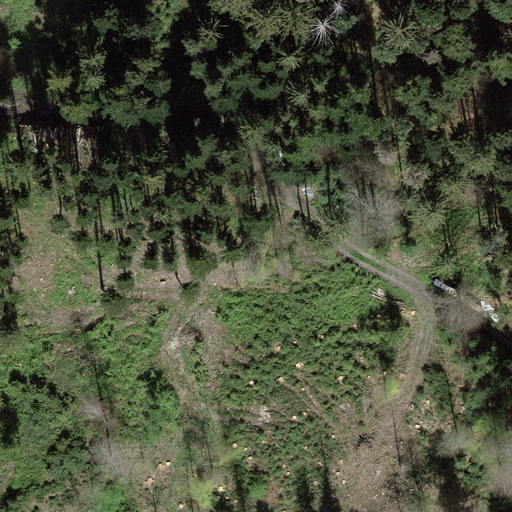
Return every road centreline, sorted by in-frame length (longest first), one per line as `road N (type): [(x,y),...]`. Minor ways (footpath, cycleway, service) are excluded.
road 1 (track): [(0,113),(219,116),(351,248),(511,342)]
road 2 (track): [(219,116),(337,86),(511,25)]
